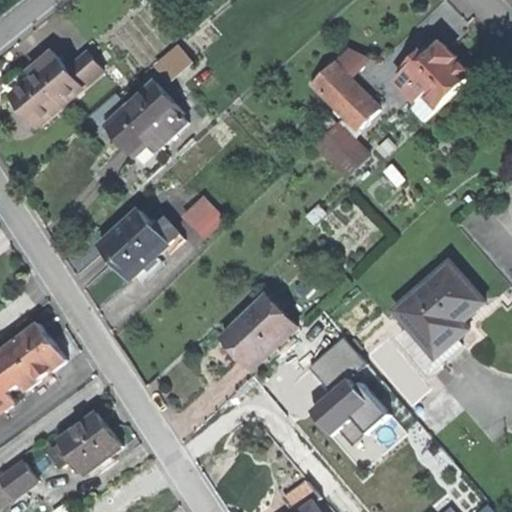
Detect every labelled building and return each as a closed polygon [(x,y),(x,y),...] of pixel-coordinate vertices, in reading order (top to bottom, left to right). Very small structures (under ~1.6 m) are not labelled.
[(177,81),(204,61),(188,41),(162,61),(177,81)] [(411,76),(404,83),(421,100),(428,93),(442,107),(476,74),(460,59),(444,42),(436,50),(431,45),(406,70),(411,76)] [(15,93),(41,125),(105,72),(89,52),(69,67),(55,50),(46,58),(39,64),(43,70),(15,93)] [(337,62),(316,81),(347,113),(367,93),(337,62)] [(8,85),(15,93),(43,70),(39,64),(22,78),(20,75),(8,85)] [(125,140),(138,156),(153,143),(186,116),(188,114),(160,81),(111,124),(125,140)] [(382,109),(367,93),(347,113),(362,128),(382,109)] [(428,121),(442,107),(428,93),(421,100),(414,107),(428,121)] [(192,123),(186,116),(153,143),(160,151),(192,123)] [(348,118),(322,144),(356,179),(382,153),(348,118)] [(186,215),(207,237),(225,220),(204,198),(186,215)] [(144,211),(104,246),(119,263),(133,279),(147,267),(149,269),(161,258),(159,256),(177,241),(181,245),(187,240),(168,218),(158,226),(144,211)] [(455,264),(399,312),(415,330),(440,358),(462,339),(455,330),(467,320),(487,302),(470,282),(455,264)] [(241,354),(253,367),(298,325),(270,294),(239,323),(244,329),(230,342),(241,354)] [(474,328),(467,320),(455,330),(462,339),(474,328)] [(4,356),(25,383),(31,391),(72,359),(58,342),(44,323),(3,354),(4,356)] [(225,336),(230,342),(244,329),(239,323),(225,336)] [(405,339),(430,367),(440,358),(415,330),(405,339)] [(371,435),(393,416),(365,383),(360,388),(353,380),(370,365),(347,338),(312,368),(340,400),(324,414),(341,433),(357,419),(371,435)] [(468,345),(462,339),(440,358),(430,367),(435,373),(468,345)] [(12,393),(25,383),(4,356),(0,359),(0,414),(5,411),(11,411),(18,406),(18,401),(12,393)] [(101,413),(64,440),(66,442),(78,458),(88,472),(101,463),(103,465),(113,457),(111,455),(124,445),(113,430),(101,413)] [(66,467),(78,458),(66,442),(54,451),(66,467)] [(4,479),(17,497),(42,480),(28,461),(4,479)] [(286,498),(294,511),(304,511),(318,503),(326,497),(312,480),(286,498)] [(304,511),(324,511),(318,503),(304,511)]
